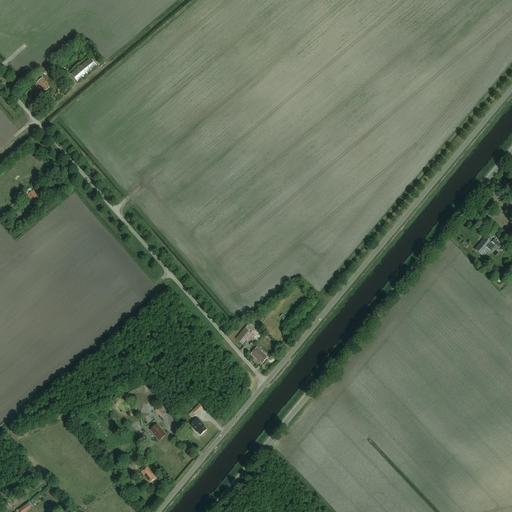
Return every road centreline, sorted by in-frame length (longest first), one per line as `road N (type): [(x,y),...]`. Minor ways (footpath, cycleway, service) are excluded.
road 1 (tertiary): [(210,511),(511,154)]
road 2 (unclassified): [(265,383),(0,79)]
road 3 (unclassified): [(265,383),(511,87)]
road 4 (unclassified): [(158,511),(265,383)]
